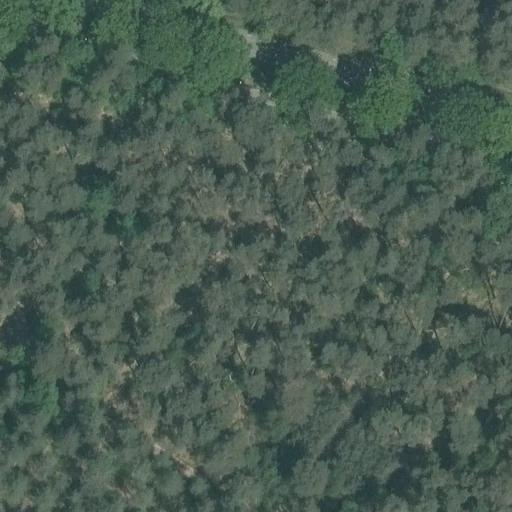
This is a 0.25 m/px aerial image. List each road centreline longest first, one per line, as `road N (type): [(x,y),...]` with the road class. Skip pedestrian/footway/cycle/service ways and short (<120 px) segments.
road 1 (tertiary): [(511,119),(83,0)]
road 2 (track): [(253,511),(187,464),(0,362)]
